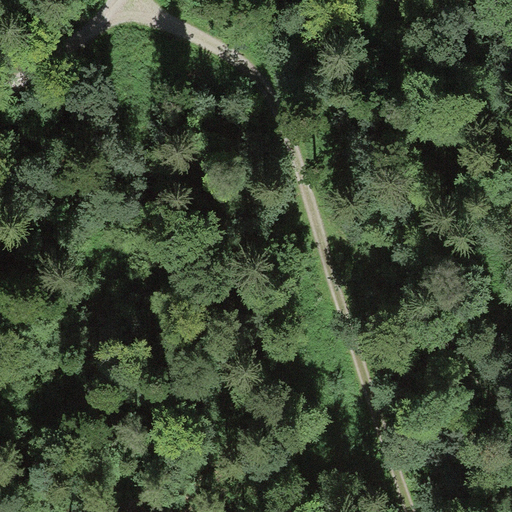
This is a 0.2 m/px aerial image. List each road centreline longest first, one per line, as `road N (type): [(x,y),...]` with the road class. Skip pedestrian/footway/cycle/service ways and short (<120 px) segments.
road 1 (track): [(409,511),(269,88),(230,55),(132,0)]
road 2 (track): [(114,0),(77,40),(0,95)]
